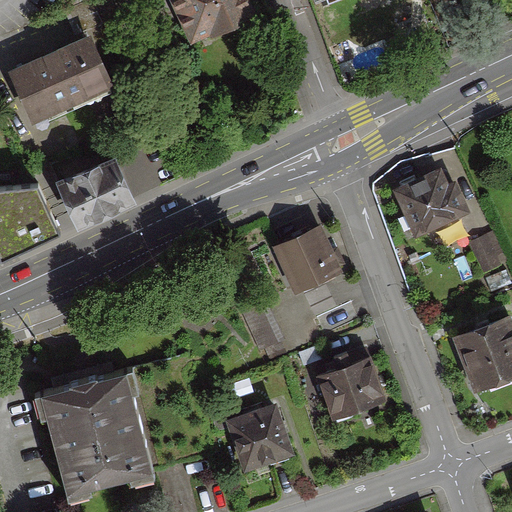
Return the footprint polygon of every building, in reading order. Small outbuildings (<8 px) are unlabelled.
[(245,0),(174,0),(193,39),(212,30),(214,35),(253,16),(245,0)] [(87,41),(14,73),(34,119),(107,86),(87,41)] [(111,160),(51,186),(69,227),(129,202),(111,160)] [(437,167),(390,187),(410,234),(465,210),(452,179),(444,183),(437,167)] [(38,172),(0,177),(0,238),(3,247),(59,223),(38,172)] [(317,225),(272,246),(292,289),(337,269),(317,225)] [(486,274),(509,262),(494,232),(471,243),(486,274)] [(511,332),(506,317),(450,337),(469,390),(511,374),(511,332)] [(333,369),(315,375),(329,418),(383,400),(369,357),(346,364),(343,354),(329,358),(333,369)] [(37,393),(65,498),(90,492),(88,487),(127,476),(128,482),(150,477),(128,391),(134,389),(128,368),(91,378),(90,374),(65,381),(67,385),(37,393)] [(271,404),(224,420),(241,472),(289,456),(271,404)]
